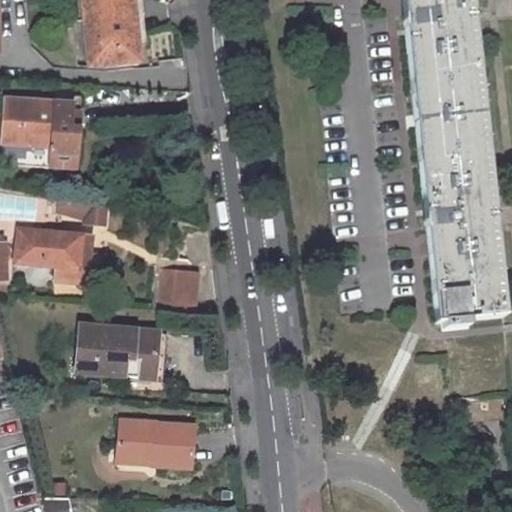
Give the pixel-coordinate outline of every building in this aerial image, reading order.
[(137,56),(132,0),(83,0),(89,59),(137,56)] [(472,0),(403,0),(403,1),(429,241),(438,325),(509,319),(472,0)] [(53,166),(79,166),(80,127),(72,127),(72,103),(6,101),(4,157),(24,158),(24,143),(54,144),(53,166)] [(46,218),(107,225),(109,206),(48,199),(46,218)] [(92,245),(93,237),(20,229),(16,256),(58,261),(56,275),(86,278),(89,245),(92,245)] [(162,268),(158,307),(195,312),(200,272),(162,268)] [(153,377),(158,332),(82,323),(77,369),(153,377)] [(187,465),(192,424),(118,416),(114,448),(154,452),(154,462),(187,465)] [(114,448),(112,458),(154,462),(154,452),(114,448)] [(70,511),(66,493),(36,491),(40,511),(70,511)]
